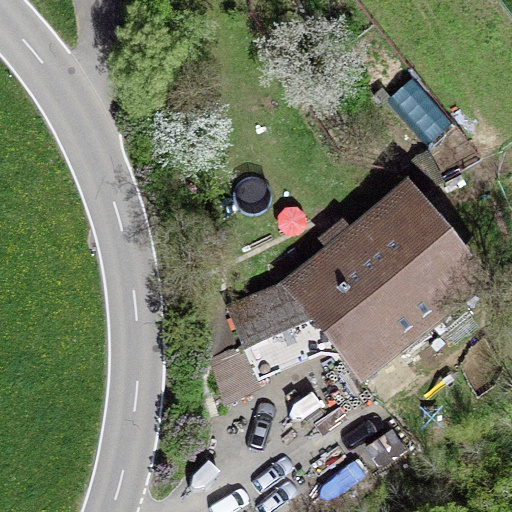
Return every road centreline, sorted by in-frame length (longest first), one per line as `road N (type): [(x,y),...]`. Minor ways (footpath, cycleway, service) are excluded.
road 1 (tertiary): [(0,15),(81,108),(132,270),(139,363),(131,437),(110,511)]
road 2 (track): [(197,511),(310,406)]
